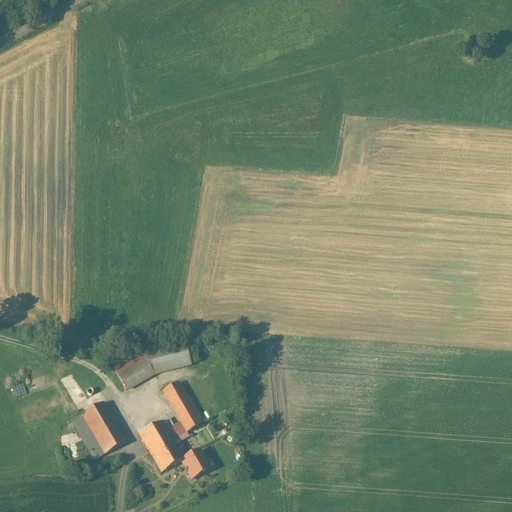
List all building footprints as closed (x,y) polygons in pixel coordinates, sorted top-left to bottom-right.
[(183,341),(140,351),(141,352),(146,361),(145,361),(154,375),(154,376),(190,367),(183,341)] [(141,352),(120,364),(119,362),(112,366),(118,377),(145,361),(146,361),(141,352)] [(145,361),(118,377),(126,391),(154,375),(145,361)] [(201,425),(177,384),(163,392),(186,432),(186,433),(201,425)] [(125,444),(102,404),(81,416),(94,437),(104,456),(125,444)] [(94,437),(81,416),(71,422),(84,443),(94,437)] [(169,419),(162,423),(167,432),(172,429),(174,427),(169,419)] [(161,423),(139,436),(161,473),(181,462),(183,460),(172,440),(167,432),(162,423),(161,423)] [(174,427),(172,429),(167,432),(172,440),(186,432),(181,423),(174,427)] [(104,456),(94,437),(84,443),(94,461),(104,456)] [(183,460),(181,462),(185,468),(184,469),(187,474),(187,473),(191,480),(208,470),(203,463),(205,462),(199,452),(183,460)]
